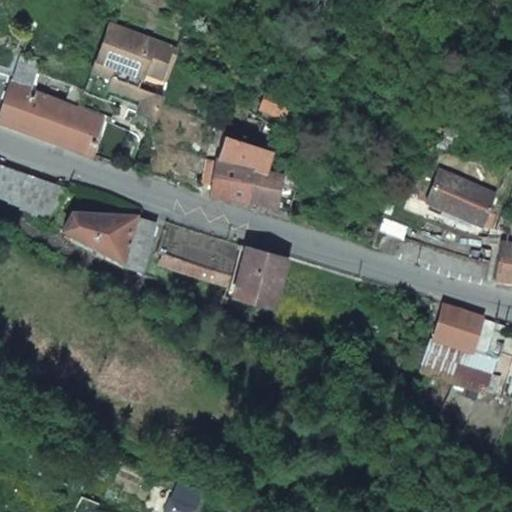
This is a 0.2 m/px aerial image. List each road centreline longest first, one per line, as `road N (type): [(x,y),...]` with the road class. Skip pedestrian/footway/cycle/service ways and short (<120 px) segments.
road 1 (tertiary): [(0,141),(511,306)]
road 2 (track): [(0,337),(110,395)]
